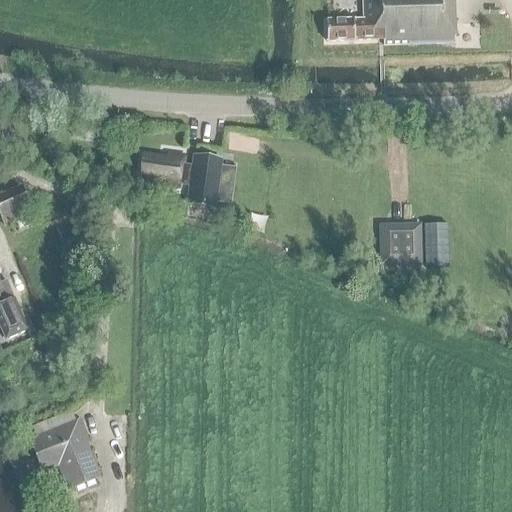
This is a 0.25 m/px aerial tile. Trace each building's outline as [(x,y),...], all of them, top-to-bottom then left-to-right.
[(325,22),(326,43),(381,41),(381,46),(454,44),(451,0),(361,0),(363,21),(325,22)] [(72,127),(71,138),(99,141),(101,131),(72,127)] [(164,153),(164,157),(140,154),(137,173),(141,173),(140,178),(161,181),(160,186),(176,188),(177,183),(186,185),(184,204),(209,208),(216,160),(191,156),(189,165),(179,164),(181,155),(164,153)] [(15,224),(17,228),(23,226),(21,221),(32,216),(21,190),(0,199),(0,218),(4,228),(15,224)] [(78,214),(54,224),(63,248),(88,238),(78,214)] [(418,232),(377,231),(376,272),(417,273),(418,232)] [(0,332),(4,342),(27,332),(13,301),(11,297),(5,283),(0,285),(0,332)] [(42,471),(58,464),(68,488),(72,487),(75,494),(88,489),(85,482),(94,478),(81,444),(84,443),(77,426),(31,445),(42,471)]
